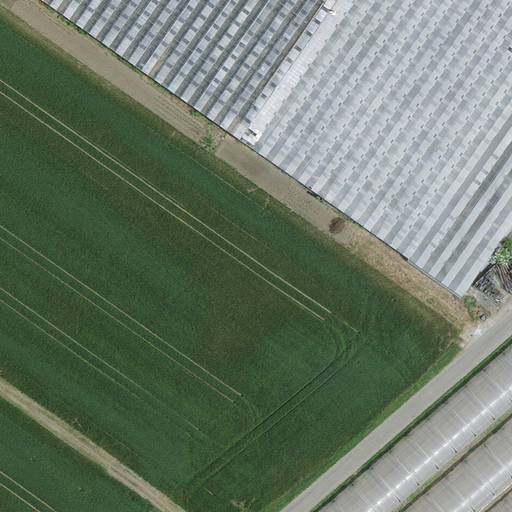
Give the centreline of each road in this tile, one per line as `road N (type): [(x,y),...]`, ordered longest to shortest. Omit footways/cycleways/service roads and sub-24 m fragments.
road 1 (unclassified): [(511,321),(294,511)]
road 2 (track): [(171,511),(0,387)]
